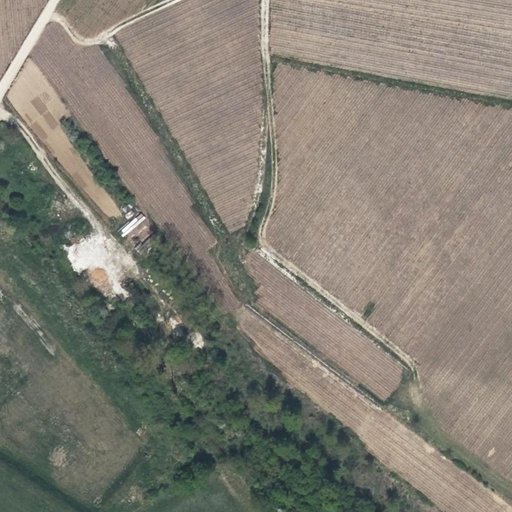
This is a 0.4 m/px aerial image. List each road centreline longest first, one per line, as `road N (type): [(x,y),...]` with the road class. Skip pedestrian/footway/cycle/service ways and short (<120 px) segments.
road 1 (track): [(265,0),(274,156),(262,243),(406,358),(422,420),(511,490)]
road 2 (track): [(46,15),(83,42),(95,41),(171,0)]
